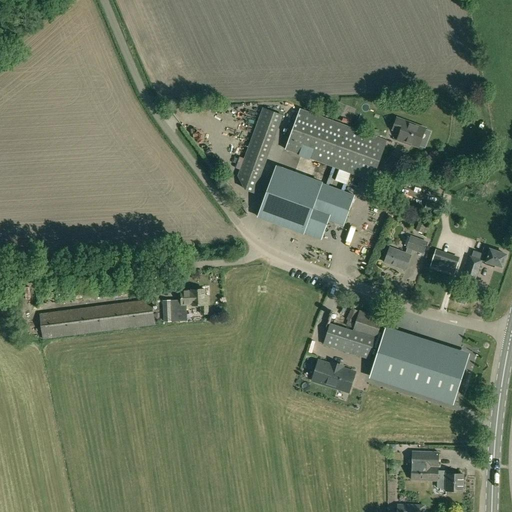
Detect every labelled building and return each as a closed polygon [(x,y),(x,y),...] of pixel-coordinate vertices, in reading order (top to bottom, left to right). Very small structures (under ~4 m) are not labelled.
[(300,109),(285,149),(333,166),(361,177),(371,180),(386,140),(300,109)] [(406,142),(418,147),(422,138),(427,133),(425,130),(425,128),(397,118),(394,128),(401,131),(398,140),(406,143),(406,142)] [(352,203),(361,177),(333,166),(326,186),(296,174),(293,181),(276,174),(261,216),(321,238),(337,244),(344,225),(346,226),(354,204),(352,203)] [(427,222),(420,220),(415,231),(422,234),(427,222)] [(407,248),(405,253),(390,247),(385,262),(406,270),(411,255),(413,250),(424,254),(429,241),(411,235),(406,248),(407,248)] [(490,249),(484,247),(482,253),(474,251),(472,257),(470,257),(464,276),(475,280),(481,262),(479,262),(480,260),(486,262),(485,264),(494,267),(495,265),(502,267),(507,255),(490,249)] [(462,261),(440,254),(435,267),(447,271),(457,274),(458,274),(462,261)] [(192,291),(192,304),(192,305),(201,305),(201,314),(208,314),(207,295),(205,295),(204,289),(192,290),(192,291)] [(181,291),(181,300),(164,301),(164,321),(187,320),(187,305),(192,304),(192,291),(181,291)] [(465,304),(468,294),(460,292),(457,302),(465,304)] [(40,313),(43,339),(155,325),(152,299),(40,313)] [(383,318),(360,311),(353,331),(376,338),(383,318)] [(353,331),(330,323),(324,343),(369,358),(376,338),(353,331)] [(452,402),(467,355),(455,351),(452,360),(382,338),(370,375),(452,402)] [(331,364),(319,361),(313,380),(349,392),(355,372),(342,368),(343,366),(332,362),(331,364)] [(439,452),(413,451),(412,480),(438,481),(439,452)] [(446,491),(462,491),(463,474),(454,474),(454,471),(439,471),(438,481),(438,488),(446,488),(446,491)]
